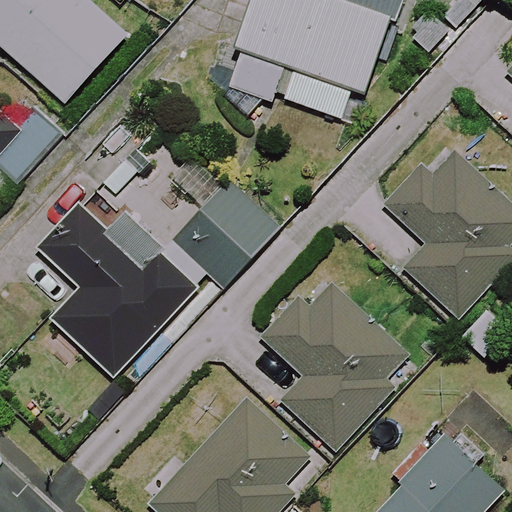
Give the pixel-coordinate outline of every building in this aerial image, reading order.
[(127,36),(86,0),(0,0),(0,44),(67,104),(127,36)] [(256,0),(226,80),(286,103),(299,69),(364,94),(399,0),(256,0)] [(338,126),(282,104),(270,132),(327,155),(338,126)] [(0,203),(60,136),(32,110),(14,130),(0,117),(0,203)] [(511,209),(451,153),(425,182),(407,165),(376,199),(428,247),(403,274),(457,323),(511,262),(511,209)] [(280,228),(229,182),(174,242),(225,288),(280,228)] [(104,237),(78,212),(38,253),(77,290),(50,318),(113,378),(201,285),(126,213),(104,237)] [(414,362),(330,288),(309,312),(295,300),(260,339),(305,379),(284,404),(336,450),(414,362)] [(278,511),(317,470),(244,404),(149,509),(152,511),(278,511)] [(477,464),(486,454),(460,431),(452,441),(446,435),(398,489),(403,493),(385,511),(486,511),(507,490),(477,464)]
